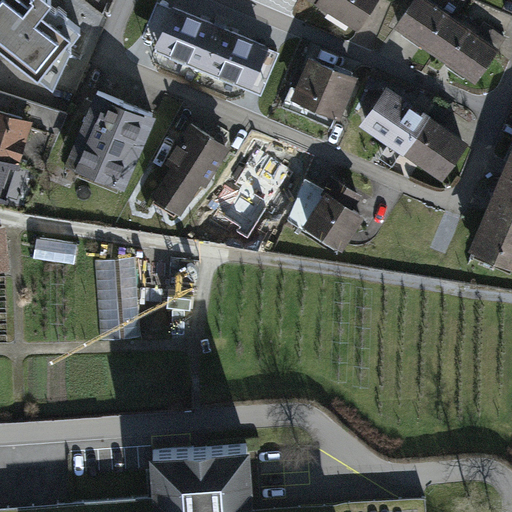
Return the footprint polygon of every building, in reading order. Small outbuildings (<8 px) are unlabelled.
[(0,0),(0,33),(58,78),(91,35),(60,12),(65,6),(57,0),(43,0),(42,2),(38,0),(0,0)] [(324,0),(320,6),(363,31),(381,0),(324,0)] [(419,0),(398,28),(436,57),(462,22),(432,0),(419,0)] [(153,47),(203,66),(220,23),(170,4),(153,47)] [(436,57),(474,86),(500,51),(462,22),(436,57)] [(228,69),(272,87),(288,46),(244,28),(228,69)] [(296,96),(347,116),(362,77),(312,57),(296,96)] [(368,120),(407,150),(434,116),(394,86),(368,120)] [(72,163),(127,185),(156,112),(101,91),(72,163)] [(65,118),(0,96),(0,202),(12,206),(29,154),(51,161),(65,118)] [(407,150),(446,180),(473,145),(434,116),(407,150)] [(190,211),(230,145),(193,123),(153,189),(190,211)] [(314,180),(259,148),(236,186),(291,219),(314,180)] [(511,169),(478,248),(511,262),(511,169)] [(369,213),(314,180),(291,219),(346,252),(369,213)] [(12,231),(0,231),(0,273),(14,272),(12,231)] [(75,262),(77,240),(37,237),(35,259),(75,262)] [(136,258),(103,259),(106,338),(140,337),(136,258)] [(157,498),(0,507),(0,511),(267,511),(263,443),(154,450),(157,498)]
